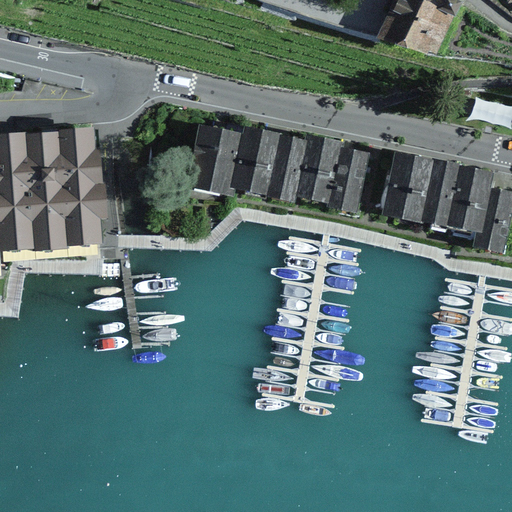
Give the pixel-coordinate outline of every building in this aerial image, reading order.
[(394,0),(378,36),(376,39),(434,57),(436,53),(453,17),(455,18),(462,5),(462,3),(455,0),(394,0)] [(505,123),(510,106),(482,99),(478,117),(505,123)] [(185,188),(228,197),(241,134),(198,125),(185,188)] [(235,191),(291,202),(304,140),(242,127),(241,134),(228,197),(234,198),(235,191)] [(0,135),(0,251),(35,249),(35,252),(68,249),(68,246),(81,245),(102,244),(100,219),(108,219),(105,182),(103,182),(100,149),(95,150),(93,128),(59,130),(59,132),(26,135),(26,133),(0,135)] [(304,140),(291,202),(295,203),(296,198),(328,205),(327,208),(357,214),(370,154),(341,148),(342,143),(306,135),(304,140)] [(421,223),(447,228),(447,226),(460,166),(460,164),(434,159),(434,161),(395,153),(381,216),(421,224),(421,223)] [(494,173),(460,166),(447,226),(475,232),(472,248),(504,255),(511,214),(511,193),(490,189),(494,173)]
